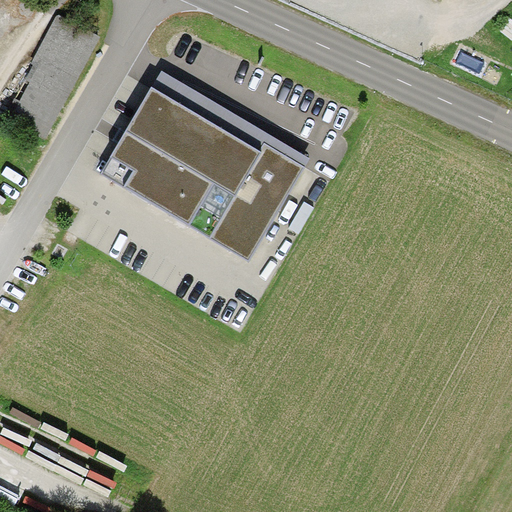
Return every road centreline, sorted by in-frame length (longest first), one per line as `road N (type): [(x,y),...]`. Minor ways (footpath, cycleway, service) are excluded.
road 1 (tertiary): [(227,0),(511,129)]
road 2 (track): [(494,0),(446,19),(334,11),(296,0)]
